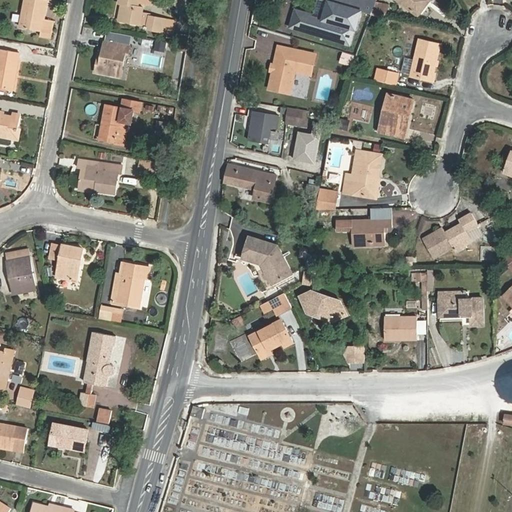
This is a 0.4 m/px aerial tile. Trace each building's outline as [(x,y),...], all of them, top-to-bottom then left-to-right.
[(45,18),(47,0),(24,0),(19,27),(42,31),(41,37),(50,38),(54,20),(45,18)] [(121,4),(118,20),(139,23),(141,24),(143,8),(138,7),(138,0),(118,0),(118,3),(121,4)] [(376,0),(316,0),(312,13),(296,9),(291,28),(351,45),(365,13),(372,13),(376,1),(376,0)] [(402,0),(421,14),(429,3),(424,0),(402,0)] [(372,13),(385,16),(388,4),(376,1),(372,13)] [(149,16),(147,25),(147,29),(164,32),(166,18),(149,16)] [(441,42),(420,37),(412,74),(435,80),(437,72),(435,72),(441,42)] [(104,40),(101,56),(100,63),(97,63),(95,72),(121,77),(124,60),(127,60),(130,45),(104,40)] [(317,53),(280,45),(276,64),(275,72),(272,88),(292,91),(296,70),(313,74),(317,53)] [(20,52),(0,48),(0,87),(13,90),(20,52)] [(343,52),(340,63),(353,67),(356,56),(343,52)] [(402,73),(411,75),(413,58),(404,57),(402,73)] [(398,73),(378,68),(375,80),(396,85),(398,73)] [(247,91),(238,89),(236,98),(235,99),(245,101),(247,91)] [(381,130),(402,135),(408,109),(412,110),(415,99),(389,93),(381,130)] [(126,130),(124,130),(119,129),(120,122),(122,108),(106,105),(100,138),(123,143),(126,130)] [(160,105),(158,116),(169,119),(172,108),(160,105)] [(289,111),(279,109),(278,114),(288,115),(287,121),(287,124),(306,127),(309,112),(289,109),(289,111)] [(408,109),(402,135),(407,136),(412,110),(408,109)] [(0,111),(0,135),(12,138),(19,139),(21,129),(17,128),(20,115),(13,113),(12,117),(4,115),(4,112),(0,111)] [(12,138),(0,135),(0,143),(9,145),(11,143),(12,138)] [(361,150),(357,174),(354,174),(348,173),(345,192),(374,196),(377,176),(379,177),(383,153),(361,150)] [(96,189),(96,191),(115,193),(118,173),(121,173),(122,165),(79,159),(78,167),(82,168),(79,187),(96,189)] [(140,159),(138,168),(163,173),(165,164),(140,159)] [(271,202),(274,193),(276,184),(267,182),(270,174),(230,165),(226,183),(257,190),(256,199),(271,202)] [(328,190),(321,189),(319,200),(326,202),(328,190)] [(339,192),(328,190),(326,202),(319,200),(317,210),(336,209),(339,192)] [(370,209),(358,209),(358,219),(370,219),(370,209)] [(446,229),(426,241),(436,258),(455,247),(458,252),(474,242),(469,233),(481,226),(474,213),(461,221),(464,225),(449,234),(446,229)] [(355,246),(377,245),(376,239),(388,239),(387,227),(395,227),(394,216),(378,217),(378,219),(353,220),(355,246)] [(243,258),(263,264),(273,286),(295,275),(280,245),(249,236),(243,258)] [(57,277),(77,281),(83,248),(64,244),(63,246),(53,244),(50,257),(61,259),(57,277)] [(26,249),(12,252),(13,260),(27,258),(26,249)] [(310,253),(307,268),(315,269),(317,254),(310,253)] [(8,261),(11,274),(16,273),(19,292),(35,289),(30,257),(27,258),(13,260),(8,261)] [(123,262),(121,274),(116,303),(140,307),(145,278),(149,279),(151,268),(123,262)] [(16,273),(11,274),(14,293),(19,292),(16,273)] [(116,303),(121,274),(117,273),(112,302),(116,303)] [(304,283),(311,284),(313,275),(305,274),(304,283)] [(348,314),(342,301),(315,290),(314,291),(307,307),(318,310),(316,314),(333,321),(348,314)] [(302,296),(307,307),(314,291),(302,296)] [(273,310),(277,316),(292,309),(286,295),(260,307),(264,314),(273,310)] [(484,298),(467,298),(441,298),(441,315),(462,314),(462,317),(472,317),(472,324),(484,324),(484,298)] [(114,308),(102,305),(100,318),(112,320),(114,308)] [(418,316),(386,315),(386,339),(419,339),(418,316)] [(285,347),(294,342),(282,320),(251,335),(261,354),(270,349),(283,343),(285,347)] [(86,381),(107,385),(109,375),(111,375),(113,374),(114,373),(115,371),(115,369),(115,368),(113,366),(112,365),(110,364),(115,337),(94,333),(89,359),(90,359),(86,381)] [(350,345),(350,361),(366,361),(366,345),(350,345)] [(0,375),(2,366),(11,368),(15,350),(5,348),(4,352),(0,351),(0,375)] [(263,358),(272,353),(270,349),(261,354),(263,358)] [(0,389),(5,391),(11,368),(2,366),(0,375),(0,389)] [(18,404),(30,407),(34,391),(22,388),(18,404)] [(96,396),(82,393),(80,405),(94,408),(96,396)] [(194,407),(190,416),(202,419),(205,409),(194,407)] [(98,421),(110,424),(112,410),(100,408),(98,421)] [(55,422),(51,441),(70,445),(69,448),(84,451),(89,428),(55,422)] [(28,429),(0,423),(0,447),(23,452),(28,429)] [(196,461),(193,469),(201,471),(204,463),(196,461)] [(245,483),(248,477),(238,472),(235,478),(245,483)] [(0,511),(7,511),(10,508),(0,502),(0,511)] [(49,507),(34,503),(31,511),(73,511),(74,510),(63,507),(63,510),(59,509),(49,507)]
